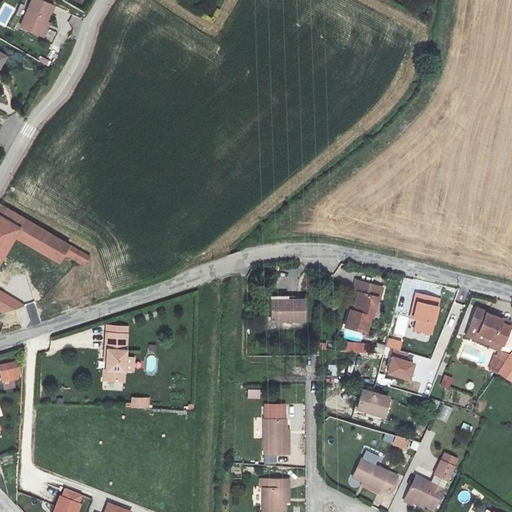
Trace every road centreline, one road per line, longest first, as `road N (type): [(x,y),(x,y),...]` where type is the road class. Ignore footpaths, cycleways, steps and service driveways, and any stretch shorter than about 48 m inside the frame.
road 1 (unclassified): [(0,341),(241,263),(318,251),(511,291)]
road 2 (residential): [(103,0),(60,94),(37,116),(0,179)]
road 3 (residential): [(309,390),(313,489),(330,510),(360,511)]
